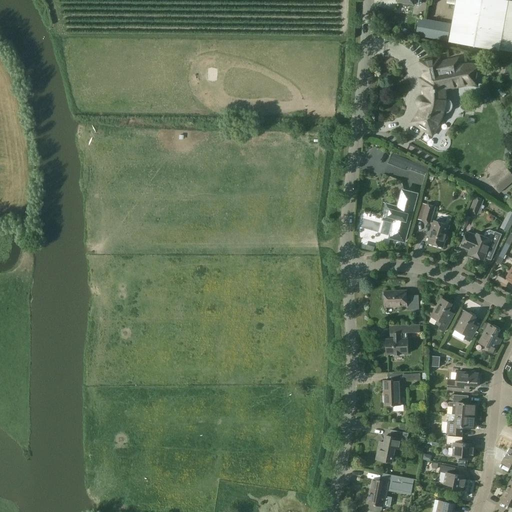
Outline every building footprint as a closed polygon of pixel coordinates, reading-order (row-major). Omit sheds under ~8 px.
[(456,0),(449,42),(499,51),(508,1),(508,0),(456,0)] [(418,19),(415,35),(447,41),(450,24),(418,19)] [(425,130),(429,124),(436,128),(438,125),(440,123),(440,121),(441,120),(442,118),(443,116),(444,113),(445,114),(446,114),(448,113),(449,113),(450,112),(451,111),(452,111),(452,109),(453,108),(453,107),(453,106),(453,105),(453,104),(452,103),(452,102),(451,102),(450,101),(450,100),(449,100),(448,100),(447,99),(446,99),(446,96),(446,94),(446,92),(446,89),(465,85),(466,85),(468,84),(470,84),(472,84),(473,84),(477,84),(480,67),(478,67),(475,67),(475,66),(473,66),(469,66),(466,66),(462,66),(460,67),(458,60),(440,63),(439,59),(421,63),(425,79),(421,80),(424,97),(423,97),(422,97),(421,97),(420,98),(419,99),(418,100),(418,101),(418,102),(418,103),(418,104),(418,105),(418,106),(419,107),(419,108),(420,108),(421,108),(422,108),(413,123),(425,130)] [(510,75),(511,66),(502,64),(501,73),(510,75)] [(489,181),(501,194),(511,183),(511,171),(506,165),(489,181)] [(387,206),(384,219),(394,222),(390,238),(404,241),(416,195),(402,191),(398,209),(387,206)] [(469,212),(478,215),(484,200),(475,196),(469,212)] [(430,224),(435,207),(426,204),(421,221),(430,224)] [(428,243),(443,248),(450,226),(434,222),(428,243)] [(469,254),(484,261),(485,258),(491,260),(502,235),(490,230),(485,232),(483,237),(477,234),(476,236),(467,232),(461,247),(470,251),(469,254)] [(494,281),(505,287),(508,282),(511,283),(511,271),(510,270),(505,280),(497,275),(494,281)] [(420,309),(419,295),(407,296),(407,290),(385,291),(385,292),(383,292),(383,299),(385,299),(385,307),(407,306),(407,310),(420,309)] [(447,315),(453,304),(451,303),(452,302),(446,299),(446,300),(441,298),(431,316),(443,322),(439,328),(445,331),(452,318),(447,315)] [(471,328),(477,317),(475,316),(476,315),(470,312),(470,313),(465,311),(455,329),(466,335),(464,338),(470,341),(476,331),(471,328)] [(421,332),(421,324),(403,325),(404,332),(394,332),(395,339),(386,339),(387,354),(391,354),(391,355),(405,355),(405,353),(409,353),(408,333),(421,332)] [(493,326),(489,324),(479,343),(489,348),(488,351),(494,355),(502,340),(497,337),(501,330),(499,329),(500,328),(494,325),(493,326)] [(429,356),(428,367),(439,367),(440,357),(429,356)] [(448,379),(447,390),(453,390),(464,391),(465,386),(477,387),(478,384),(479,384),(480,378),(478,378),(478,374),(458,372),(457,380),(448,379)] [(402,405),(401,380),(385,381),(386,406),(402,405)] [(454,394),(453,402),(457,403),(456,414),(456,415),(476,416),(477,404),(468,403),(468,401),(466,400),(466,395),(454,394)] [(448,414),(447,434),(450,434),(463,435),(463,428),(475,429),(476,416),(456,415),(456,414),(448,414)] [(409,434),(392,430),(391,436),(387,436),(385,443),(381,442),(377,459),(393,463),(396,449),(400,450),(401,444),(407,445),(409,434)] [(448,436),(447,443),(454,443),(453,456),(464,457),(463,458),(473,459),(474,445),(462,444),(463,438),(448,436)] [(511,455),(507,453),(502,463),(511,468),(511,455)] [(463,490),(466,477),(455,474),(456,468),(441,465),(440,472),(447,473),(444,483),(454,486),(453,488),(463,490)] [(374,511),(379,511),(382,511),(383,507),(384,507),(384,506),(390,508),(392,498),(387,497),(388,491),(411,495),(414,480),(383,473),(381,481),(373,479),(368,504),(369,504),(368,508),(370,511),(374,511)] [(511,511),(511,494),(506,491),(500,501),(511,507),(511,511)] [(453,511),(456,504),(435,500),(432,511),(453,511)]
